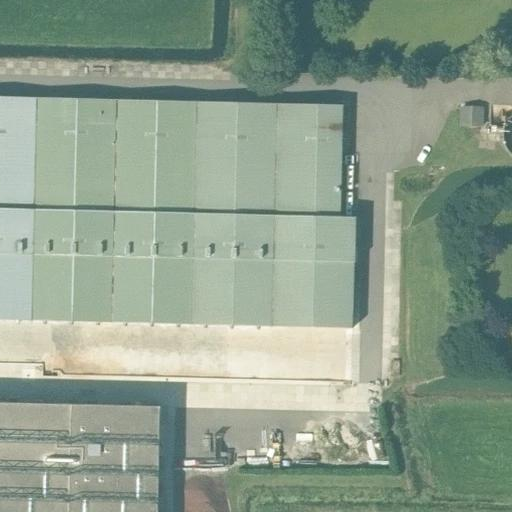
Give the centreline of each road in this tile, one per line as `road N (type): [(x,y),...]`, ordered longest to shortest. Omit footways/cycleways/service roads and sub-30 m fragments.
road 1 (unknown): [(209,358),(354,359),(379,344),(385,80)]
road 2 (unknown): [(0,75),(385,80)]
road 3 (unknown): [(0,351),(209,358),(234,511)]
road 4 (unknown): [(385,80),(511,82)]
